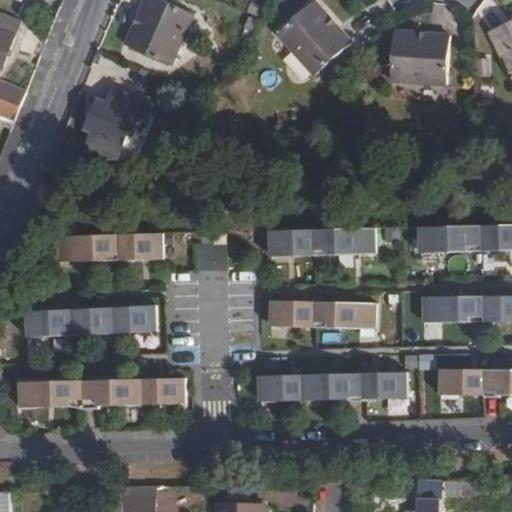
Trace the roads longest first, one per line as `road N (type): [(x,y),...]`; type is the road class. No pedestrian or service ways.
road 1 (residential): [(217,448),(511,436)]
road 2 (tertiary): [(0,238),(97,0)]
road 3 (residential): [(0,451),(217,448)]
